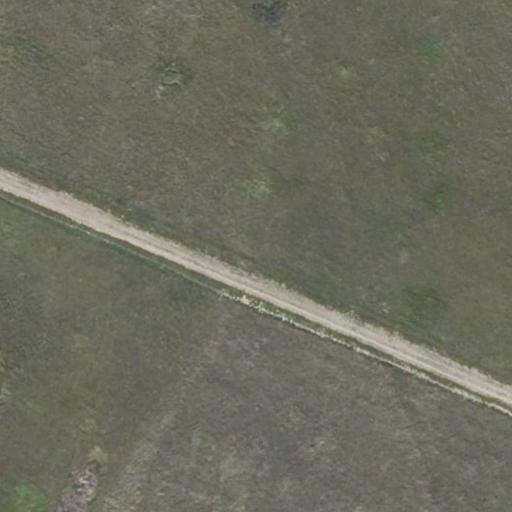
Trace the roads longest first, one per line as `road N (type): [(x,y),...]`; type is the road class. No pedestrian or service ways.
road 1 (track): [(511,390),(0,177)]
road 2 (track): [(292,0),(443,511)]
